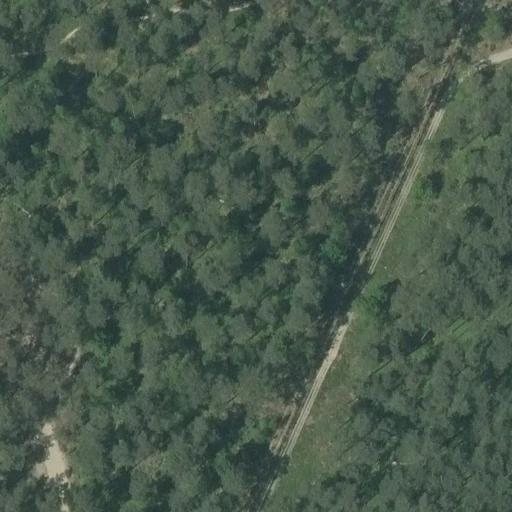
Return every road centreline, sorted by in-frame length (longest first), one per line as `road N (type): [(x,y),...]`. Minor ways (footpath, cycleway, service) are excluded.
road 1 (track): [(460,0),(229,511)]
road 2 (track): [(257,511),(454,82),(511,53)]
